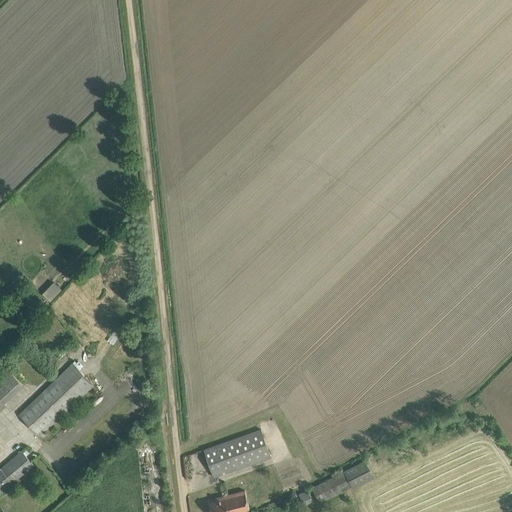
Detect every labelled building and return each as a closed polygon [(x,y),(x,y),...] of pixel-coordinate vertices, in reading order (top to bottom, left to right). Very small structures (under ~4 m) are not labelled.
[(54,282),(42,294),(50,301),(62,289),(54,282)] [(116,327),(107,340),(114,344),(122,331),(116,327)] [(73,363),(66,369),(19,414),(39,436),(94,384),(73,363)] [(7,367),(0,373),(0,406),(4,402),(23,384),(7,367)] [(271,456),(261,429),(204,449),(214,477),(271,456)] [(22,450),(0,468),(0,492),(34,464),(22,450)] [(374,478),(369,469),(365,461),(312,488),(320,502),(354,485),(355,487),(374,478)] [(298,494),(304,506),(313,501),(307,489),(298,494)] [(245,490),(232,493),(222,496),(223,498),(209,502),(211,511),(236,511),(249,509),(245,490)]
